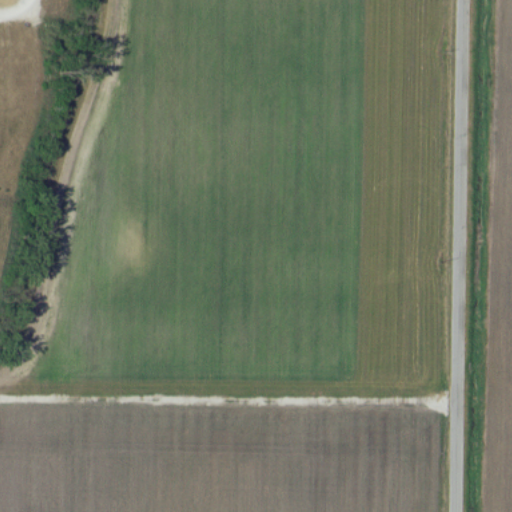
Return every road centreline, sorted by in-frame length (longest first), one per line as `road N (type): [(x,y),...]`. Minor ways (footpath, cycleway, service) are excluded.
road 1 (residential): [(453,511),(460,0)]
road 2 (residential): [(459,128),(0,149)]
